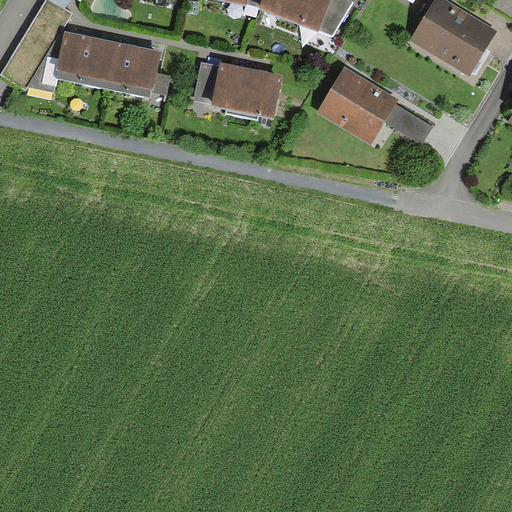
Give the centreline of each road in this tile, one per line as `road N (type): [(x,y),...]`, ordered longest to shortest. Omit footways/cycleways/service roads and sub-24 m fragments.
road 1 (track): [(0,118),(431,205)]
road 2 (residential): [(431,205),(511,73)]
